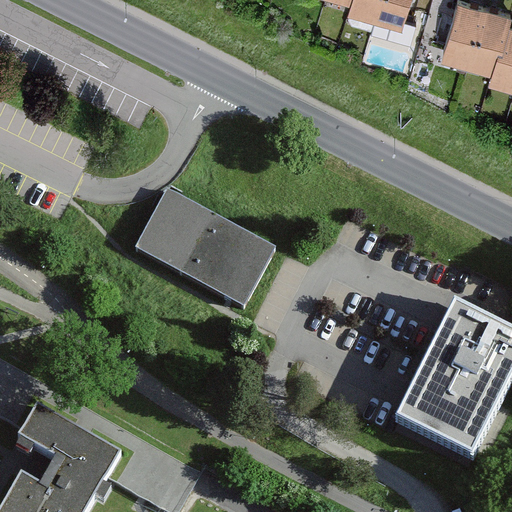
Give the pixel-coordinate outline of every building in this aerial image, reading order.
[(335,0),(353,4),(350,14),(405,28),(411,0),(335,0)] [(444,61),(493,74),(491,84),(511,89),(511,25),(510,25),(511,18),(511,14),(460,1),(444,61)] [(277,254),(167,196),(136,253),(246,312),(277,254)] [(511,385),(511,339),(454,310),(443,333),(416,387),(395,428),(471,466),(511,385)] [(42,413),(23,445),(62,467),(47,493),(26,481),(8,511),(95,511),(125,461),(42,413)]
